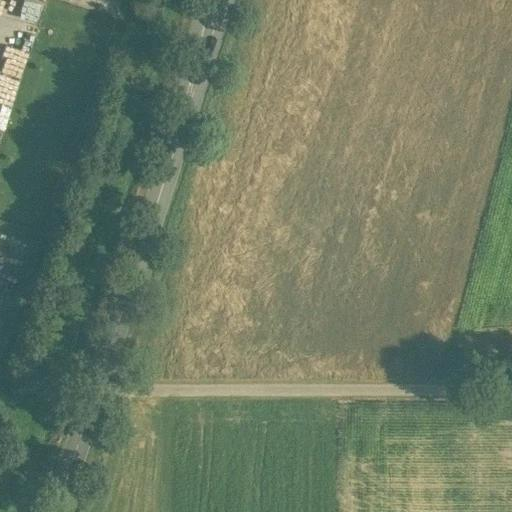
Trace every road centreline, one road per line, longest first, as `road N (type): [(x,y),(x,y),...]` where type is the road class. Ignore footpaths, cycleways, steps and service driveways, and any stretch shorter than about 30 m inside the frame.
road 1 (secondary): [(55,511),(218,0)]
road 2 (track): [(95,390),(511,385)]
